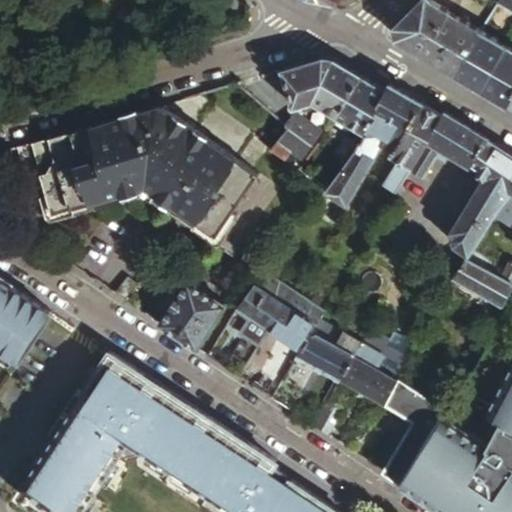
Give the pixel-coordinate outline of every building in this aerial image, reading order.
[(396,36),(455,70),(481,28),(431,0),(422,0),(395,26),(396,36)] [(511,0),(498,0),(498,1),(511,9),(511,0)] [(507,44),(481,28),(455,70),(481,86),(507,44)] [(481,86),(509,102),(511,95),(511,46),(507,44),(481,86)] [(293,103),(313,99),(334,56),(324,54),(283,67),(293,103)] [(313,99),(337,114),(362,73),(334,56),(313,99)] [(365,131),(369,122),(386,88),(362,73),(337,114),(365,131)] [(391,144),(395,147),(424,102),(389,82),(386,88),(369,122),(385,132),(393,137),(390,142),(391,144)] [(408,168),(442,114),(424,102),(395,147),(392,151),(391,152),(400,158),(383,185),(394,191),(408,168)] [(160,103),(33,141),(51,206),(145,179),(217,231),(258,174),(160,103)] [(299,108),(286,124),(290,127),(281,138),(287,143),(301,154),(321,127),(299,108)] [(444,110),(442,114),(408,168),(421,175),(437,151),(442,143),(450,148),(472,162),(488,137),(444,110)] [(385,132),(369,122),(365,131),(357,146),(356,148),(343,165),(325,187),(345,200),(385,132)] [(332,159),(343,165),(356,148),(357,146),(343,137),(333,153),(335,155),(332,159)] [(472,162),(480,167),(496,142),(488,137),(472,162)] [(280,152),(287,143),(281,138),(274,147),(280,152)] [(511,190),(511,189),(511,152),(496,142),(480,167),(479,169),(490,176),(511,190)] [(442,143),(437,151),(445,156),(450,148),(442,143)] [(471,246),(496,211),(511,190),(490,176),(454,237),(455,240),(468,250),(471,246)] [(511,189),(511,190),(496,211),(510,222),(511,219),(511,189)] [(313,209),(319,200),(311,193),(304,202),(313,209)] [(468,250),(454,275),(502,302),(511,281),(511,258),(509,257),(504,265),(471,246),(468,250)] [(272,324),(294,286),(264,268),(238,304),(272,324)] [(126,276),(115,290),(123,296),(130,287),(131,288),(135,282),(126,276)] [(0,347),(20,361),(52,313),(0,278),(0,347)] [(198,348),(224,303),(187,279),(158,322),(198,348)] [(319,315),(325,305),(294,286),(272,324),(303,342),(319,315)] [(356,337),(319,315),(303,342),(298,350),(338,373),(356,337)] [(238,375),(261,340),(248,331),(226,366),(238,375)] [(372,339),(362,334),(359,339),(356,337),(338,373),(385,401),(386,399),(399,376),(405,365),(369,345),(372,339)] [(277,461),(110,351),(16,493),(45,511),(83,511),(129,443),(233,511),(340,511),(291,480),(290,482),(271,469),(277,461)] [(511,511),(511,361),(487,412),(500,419),(487,443),(444,414),(448,407),(399,376),(386,399),(414,417),(400,441),(382,469),(447,511),(511,511)] [(271,396),(282,377),(271,371),(261,389),(271,396)] [(271,396),(289,408),(301,386),(283,376),(282,377),(271,396)] [(314,425),(329,434),(345,408),(329,398),(314,425)] [(414,417),(386,399),(385,401),(371,423),(400,441),(414,417)]
